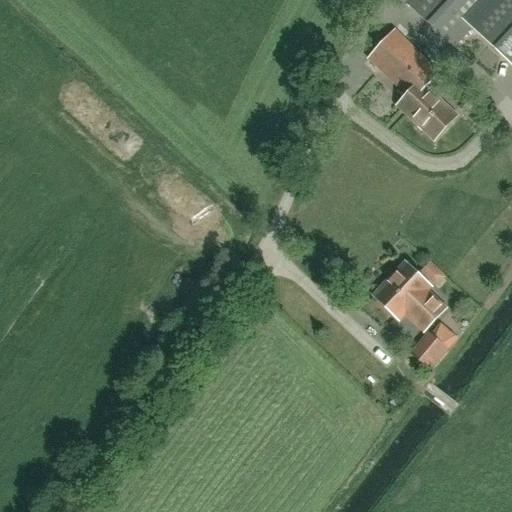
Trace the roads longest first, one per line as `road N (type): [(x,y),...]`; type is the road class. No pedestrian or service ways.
road 1 (unclassified): [(65,511),(265,248)]
road 2 (unclassified): [(265,248),(335,87)]
road 3 (unclassified): [(265,248),(388,362)]
